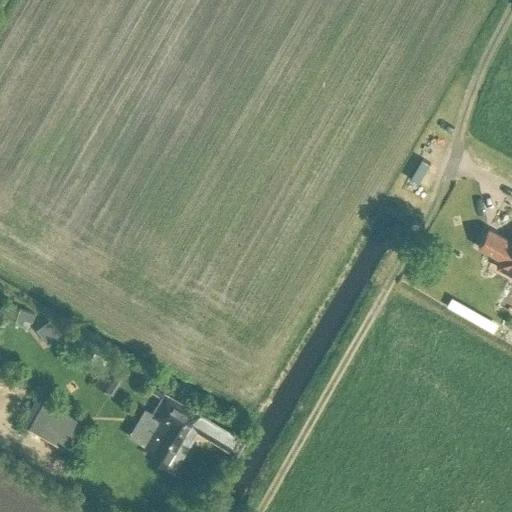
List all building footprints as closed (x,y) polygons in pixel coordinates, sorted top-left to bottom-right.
[(399,142),(386,169),(404,177),(416,151),(399,142)] [(511,275),(511,234),(510,239),(487,226),(475,246),(498,259),(494,266),(511,275)] [(34,310),(19,306),(16,315),(30,320),(34,310)] [(126,368),(107,358),(94,383),(112,393),(126,368)] [(145,403),(128,433),(149,445),(145,451),(172,467),(185,446),(179,443),(198,411),(164,391),(154,408),(145,403)]
